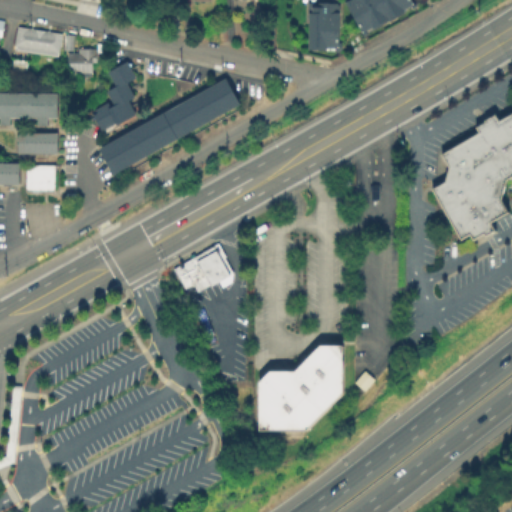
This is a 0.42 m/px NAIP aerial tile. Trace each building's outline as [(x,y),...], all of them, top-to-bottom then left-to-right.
[(338,0),(338,48),(306,47),(306,0),(338,0)] [(377,0),(388,19),(362,33),(344,0),(377,0)] [(411,0),(414,5),(388,19),(377,0),(411,0)] [(38,29),(14,25),(11,48),(35,52),(38,29)] [(61,33),(57,55),(35,52),(38,29),(61,33)] [(75,35),(75,50),(65,50),(65,35),(75,35)] [(99,49),(98,53),(98,54),(98,62),(93,62),(93,76),(78,76),(78,71),(77,74),(72,74),(71,72),(69,72),(69,52),(79,52),(80,48),(99,49)] [(98,129),(88,110),(105,100),(108,106),(112,104),(104,89),(113,84),(105,70),(124,59),(133,76),(125,80),(132,94),(126,98),(134,113),(115,123),(113,121),(98,129)] [(238,101),(108,173),(94,147),(224,75),(238,101)] [(0,91),(0,123),(8,124),(8,116),(35,117),(35,125),(45,125),(45,117),(56,117),(55,93),(0,91)] [(445,165),(438,153),(476,130),(472,124),(492,112),(496,119),(511,110),(511,172),(504,176),(499,198),(506,211),(489,221),(494,230),(484,235),(482,231),(470,237),(467,232),(458,237),(430,188),(443,180),(445,165)] [(15,131),(55,132),(55,153),(15,153),(15,131)] [(0,161),(17,162),(16,183),(0,182),(0,161)] [(53,189),(24,189),(24,163),(53,163),(53,189)] [(229,281),(220,286),(216,279),(195,291),(191,283),(183,287),(171,266),(216,241),(224,255),(222,256),(231,272),(229,281)] [(317,344),(341,343),(341,391),(304,429),(256,429),(256,381),(267,369),(292,369),(317,344)] [(0,456),(3,455),(11,384),(16,384),(19,384),(11,460),(6,463),(0,465),(0,456)]
